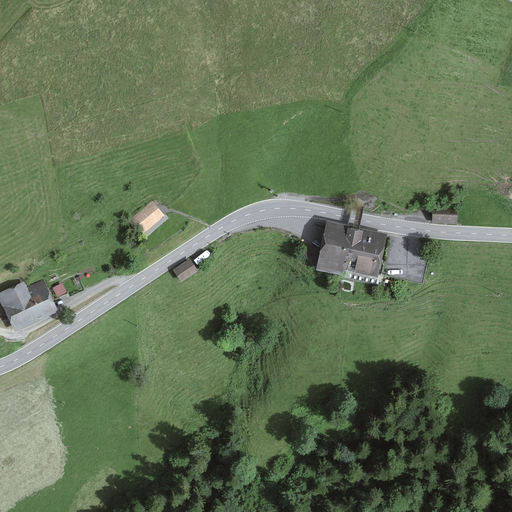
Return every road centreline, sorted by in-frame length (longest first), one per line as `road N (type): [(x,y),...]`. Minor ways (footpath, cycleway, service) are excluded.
road 1 (tertiary): [(0,366),(257,211),(300,208),(406,228),(511,235)]
road 2 (track): [(132,285),(107,283),(32,327),(0,331)]
